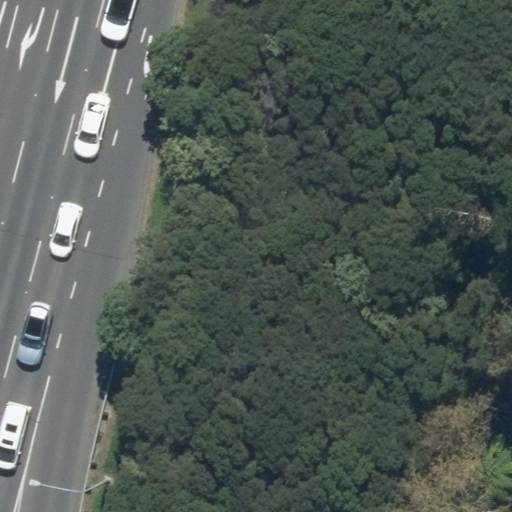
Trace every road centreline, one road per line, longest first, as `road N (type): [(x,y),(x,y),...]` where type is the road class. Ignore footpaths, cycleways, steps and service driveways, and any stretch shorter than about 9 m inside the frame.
road 1 (primary): [(49,116),(50,511)]
road 2 (primary): [(49,116),(0,303)]
